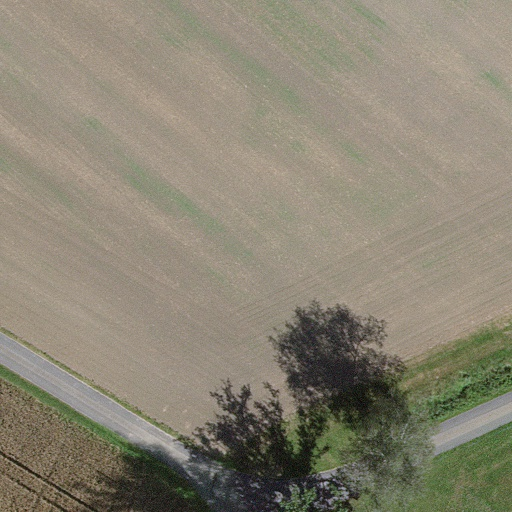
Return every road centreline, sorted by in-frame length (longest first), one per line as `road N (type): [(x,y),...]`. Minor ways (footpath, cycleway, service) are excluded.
road 1 (track): [(253,509),(0,350)]
road 2 (residential): [(252,511),(511,398)]
